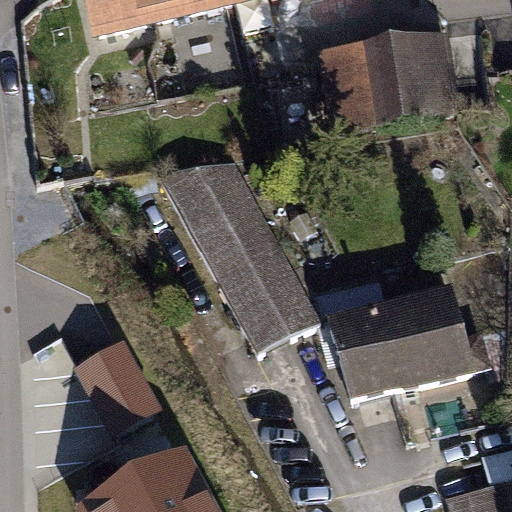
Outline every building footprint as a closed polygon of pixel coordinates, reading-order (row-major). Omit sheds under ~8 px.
[(80,0),(94,54),(278,10),(280,15),(340,0),(80,0)] [(449,44),(321,67),(336,148),(463,125),(449,44)] [(241,168),(164,182),(261,364),(326,329),(241,168)] [(478,391),(455,300),(330,332),(353,422),(478,391)] [(125,358),(75,385),(112,454),(163,427),(125,358)] [(209,511),(187,470),(108,511),(209,511)] [(511,511),(511,494),(450,510),(450,511),(511,511)]
